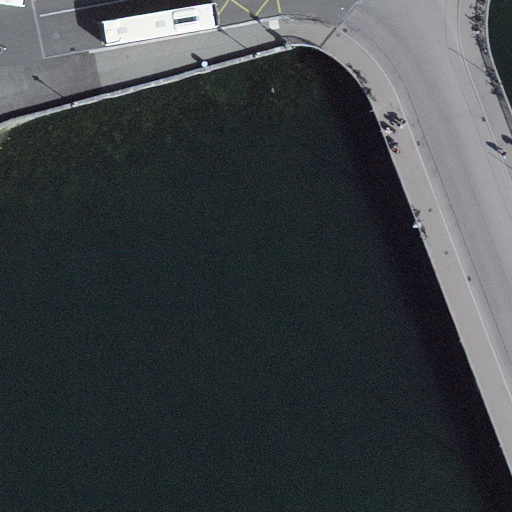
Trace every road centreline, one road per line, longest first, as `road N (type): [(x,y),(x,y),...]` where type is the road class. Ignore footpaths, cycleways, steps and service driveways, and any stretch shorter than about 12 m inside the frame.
road 1 (residential): [(511,288),(405,9)]
road 2 (residential): [(123,0),(0,20)]
